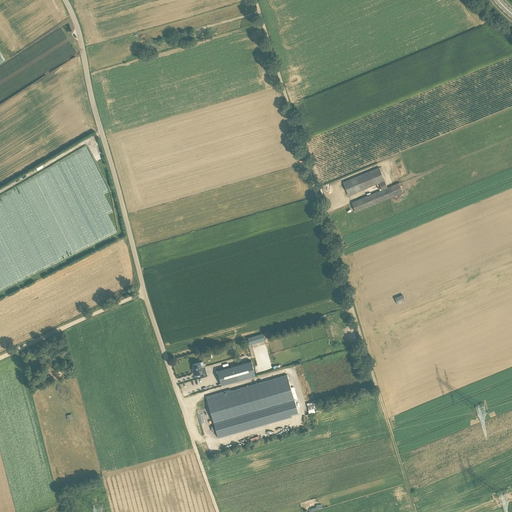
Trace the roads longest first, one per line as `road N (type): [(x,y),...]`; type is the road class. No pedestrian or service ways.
road 1 (residential): [(379,394),(256,0)]
road 2 (residential): [(143,288),(65,0)]
road 3 (unknown): [(181,401),(278,373),(300,403),(284,422),(195,443)]
road 4 (unclassified): [(198,452),(143,288)]
road 5 (track): [(0,358),(143,288)]
